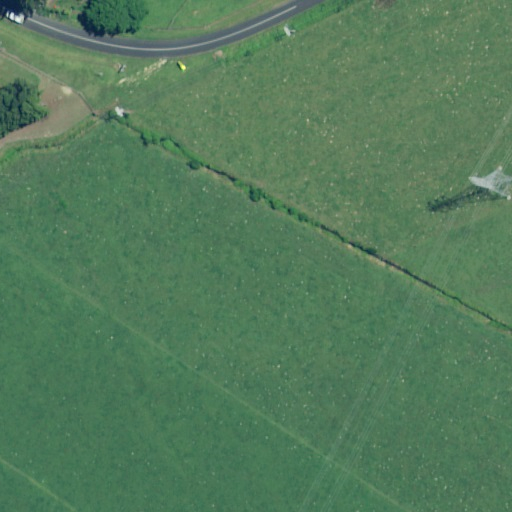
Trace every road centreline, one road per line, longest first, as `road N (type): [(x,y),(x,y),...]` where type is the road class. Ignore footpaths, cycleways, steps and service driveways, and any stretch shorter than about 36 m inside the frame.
road 1 (residential): [(187,47),(97,42),(0,4)]
road 2 (unclassified): [(308,0),(187,47)]
